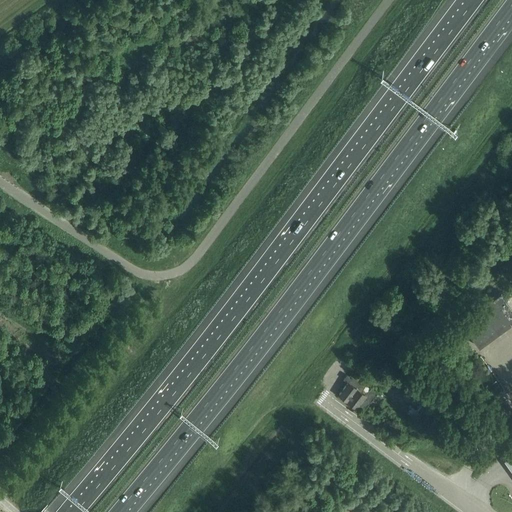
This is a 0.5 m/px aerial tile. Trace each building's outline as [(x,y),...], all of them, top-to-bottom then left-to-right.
[(276,224),(281,228),(298,206),(293,202),(276,224)] [(479,346),(511,321),(511,306),(501,291),(460,321),(479,346)] [(365,408),(376,392),(353,375),(339,394),(356,407),(359,404),(365,408)] [(416,419),(421,414),(411,406),(407,412),(416,419)] [(511,453),(503,460),(511,473),(511,453)]
